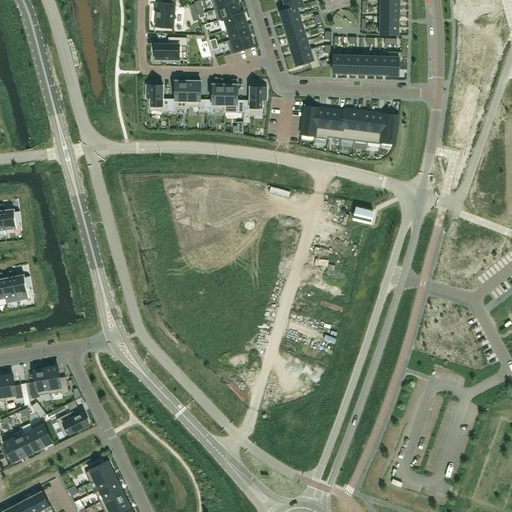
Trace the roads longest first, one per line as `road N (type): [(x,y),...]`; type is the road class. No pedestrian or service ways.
road 1 (residential): [(66,150),(243,152),(420,193)]
road 2 (residential): [(319,510),(402,277),(414,214)]
road 3 (residential): [(414,214),(305,504)]
road 4 (unknown): [(266,359),(231,323),(221,283),(226,244),(248,215),(313,208)]
road 5 (residential): [(141,0),(143,71),(227,71),(270,56)]
road 6 (unclassified): [(420,193),(459,203),(511,55)]
road 7 (residential): [(116,334),(66,150)]
road 8 (residential): [(270,56),(289,88),(437,93)]
road 9 (residential): [(148,511),(67,346)]
road 10 (unknown): [(313,208),(266,359)]
road 11 (residential): [(66,150),(24,0)]
road 12 (residential): [(283,508),(190,421)]
